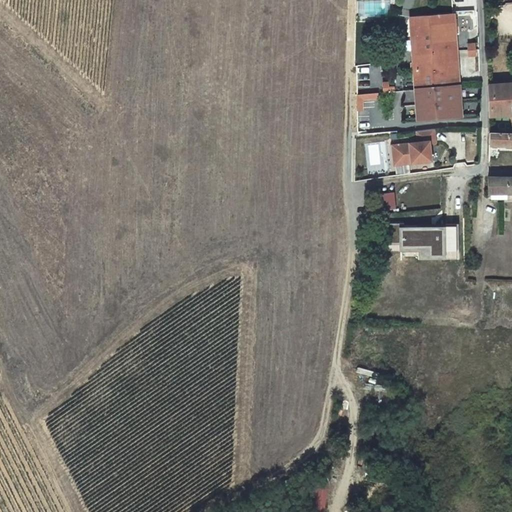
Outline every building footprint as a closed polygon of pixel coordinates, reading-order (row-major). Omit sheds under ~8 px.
[(423,19),(428,89),(470,87),(465,16),(423,19)] [(470,87),(428,89),(430,119),(471,116),(470,87)] [(511,87),(498,89),(500,121),(511,120),(511,87)] [(356,111),(364,111),(364,101),(379,100),(379,93),(355,94),(356,111)] [(448,148),(446,134),(429,136),(431,148),(405,151),(406,163),(414,162),(415,169),(429,168),(429,166),(433,166),(434,167),(444,166),(441,149),(448,148)] [(511,137),(509,138),(501,138),(501,150),(511,149),(511,137)] [(511,183),(498,184),(498,198),(511,197),(511,183)] [(453,226),(399,227),(399,253),(415,252),(415,261),(454,260),(453,226)]
